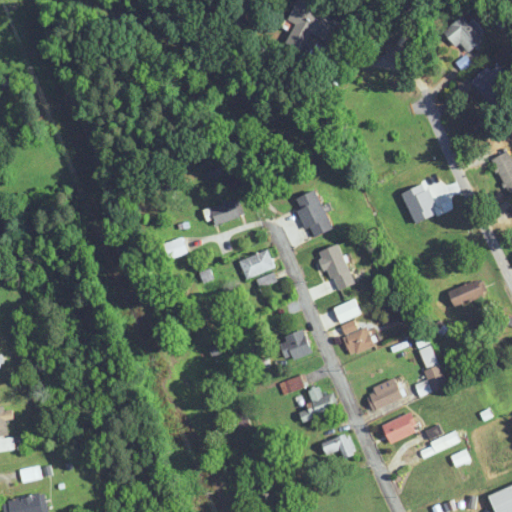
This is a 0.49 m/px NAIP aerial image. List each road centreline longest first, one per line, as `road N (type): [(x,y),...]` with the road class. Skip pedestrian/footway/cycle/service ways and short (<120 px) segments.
road 1 (residential): [(400,511),(242,149)]
road 2 (residential): [(511,275),(423,96)]
